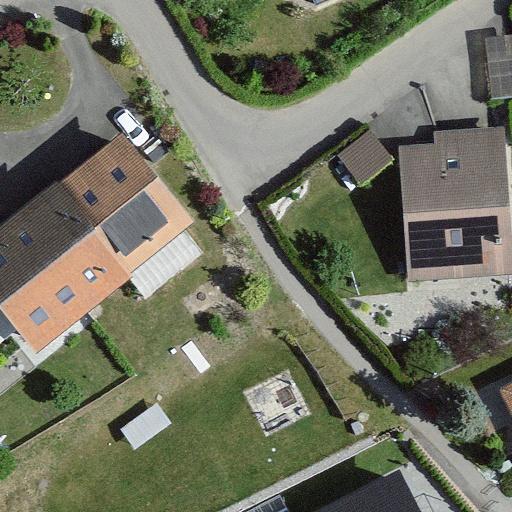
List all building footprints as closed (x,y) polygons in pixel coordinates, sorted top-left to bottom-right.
[(511,36),(486,39),(492,96),(511,94),(511,36)] [(501,121),(394,123),(398,274),(504,272),(501,121)] [(116,130),(0,221),(0,311),(29,349),(190,223),(116,130)] [(370,131),(339,157),(362,185),(393,159),(370,131)] [(415,511),(399,479),(334,511),(415,511)] [(415,502),(421,511),(451,511),(438,488),(415,502)]
